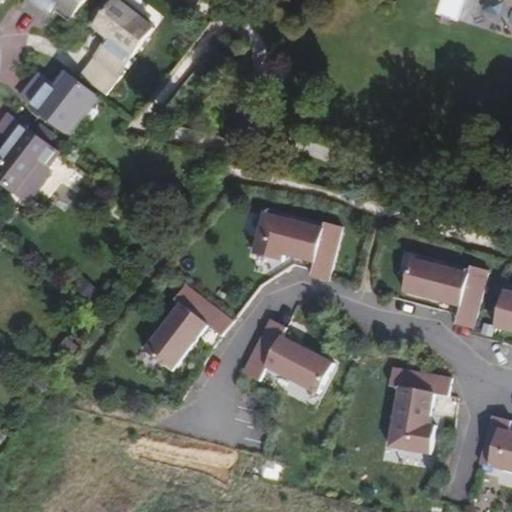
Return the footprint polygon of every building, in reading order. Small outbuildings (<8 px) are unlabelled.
[(27,0),(23,6),(38,18),(46,8),(54,14),(61,6),(74,17),(87,0),(27,0)] [(106,0),(89,23),(96,29),(115,3),(110,0),(106,0)] [(109,39),(105,46),(113,51),(105,62),(120,74),(156,27),(120,0),(117,0),(115,3),(96,29),(109,39)] [(464,0),(439,0),(435,14),(458,22),(464,0)] [(46,8),(38,18),(45,24),(54,14),(46,8)] [(97,30),(71,63),(83,72),(109,40),(97,30)] [(113,51),(105,46),(97,56),(105,62),(113,51)] [(57,86),(50,82),(44,91),(34,83),(22,98),(69,134),(97,97),(67,73),(57,86)] [(44,91),(50,82),(41,74),(34,83),(44,91)] [(48,169),(60,153),(23,124),(0,154),(0,180),(19,195),(42,165),(48,169)] [(51,171),(48,169),(42,165),(19,195),(28,202),(36,200),(53,178),(51,171)] [(349,229),(267,209),(256,251),(280,264),(288,255),(307,263),(305,271),(329,281),(349,229)] [(473,271),(412,254),(414,274),(406,296),(462,307),(456,322),(475,333),(490,270),(473,271)] [(236,320),(187,277),(177,287),(142,341),(174,372),(213,326),(227,335),(236,320)] [(511,282),(501,279),(491,311),(499,326),(511,329),(511,282)] [(290,322),(272,312),(245,369),(260,378),(269,369),(319,397),(335,361),(291,336),(290,322)] [(453,368),(394,360),(391,388),(399,392),(394,439),(394,450),(438,455),(434,421),(439,396),(451,396),(453,368)] [(511,418),(491,413),(481,466),(511,474),(511,418)]
